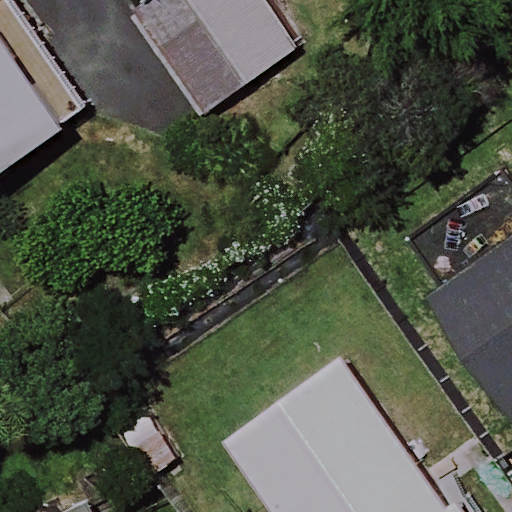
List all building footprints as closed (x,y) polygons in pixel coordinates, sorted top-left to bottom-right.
[(0,0),(0,181),(87,117),(0,0)] [(305,46),(275,0),(137,0),(133,3),(204,112),(305,46)] [(511,210),(419,279),(511,404),(511,210)] [(472,511),(350,353),(232,443),(285,511),(472,511)] [(111,511),(102,491),(56,511),(111,511)]
